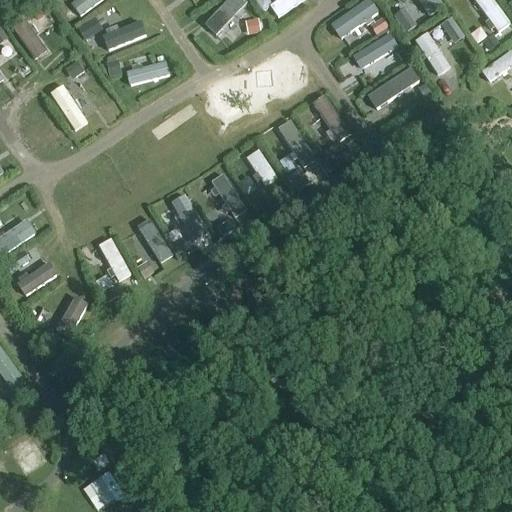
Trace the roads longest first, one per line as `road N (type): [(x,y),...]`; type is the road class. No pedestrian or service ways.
road 1 (track): [(511,125),(479,80),(93,364),(60,414),(0,334)]
road 2 (track): [(341,0),(308,37),(207,81),(79,165),(0,201)]
road 3 (track): [(372,154),(308,37)]
